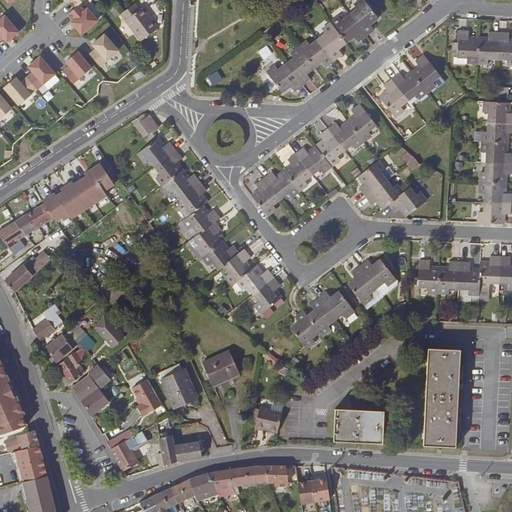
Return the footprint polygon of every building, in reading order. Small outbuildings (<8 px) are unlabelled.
[(350,15),(366,36),(374,29),(370,24),(378,18),(364,0),(360,0),(354,5),(357,9),(350,15)] [(97,21),(82,2),(76,7),(68,14),(73,21),(71,22),(81,35),(97,21)] [(120,14),(140,41),(158,28),(143,7),(139,9),(135,3),(120,14)] [(330,23),(346,43),(354,37),(357,42),(366,36),(350,15),(342,20),(339,16),(330,23)] [(18,32),(5,16),(0,20),(0,40),(3,38),(6,42),(18,32)] [(318,39),(334,60),(342,54),(338,49),(346,43),(330,23),(322,30),(325,34),(318,39)] [(458,50),(457,57),(454,57),(453,57),(453,63),(467,64),(467,63),(477,63),(478,38),(469,38),(469,31),(458,30),(458,42),(452,42),(452,50),(454,50),(458,50)] [(478,38),(477,63),(488,64),(488,59),(498,59),(499,32),(488,32),(488,39),(478,38)] [(499,32),(498,59),(507,60),(507,64),(511,64),(511,39),(508,39),(509,33),(499,32)] [(118,51),(104,35),(92,45),(96,49),(90,54),(100,66),(118,51)] [(299,47),(314,67),(321,62),(325,67),(334,60),(318,39),(310,45),(307,41),(299,47)] [(264,46),(259,53),(267,58),(271,51),(264,46)] [(286,64),(302,85),(311,78),(307,73),(314,67),(299,47),(290,54),(293,58),(286,64)] [(73,84),(91,68),(78,52),(66,62),(69,66),(63,72),(73,84)] [(440,75),(424,55),(415,61),(419,67),(412,73),(427,92),(435,85),(432,81),(440,75)] [(15,78),(3,88),(18,105),(55,74),(40,57),(28,67),(33,73),(20,83),(15,78)] [(302,85),(286,64),(279,70),(276,66),(267,73),(282,92),(290,86),(294,91),(302,85)] [(141,70),(133,75),(137,80),(144,76),(141,70)] [(208,73),(210,83),(221,80),(219,70),(208,73)] [(427,92),(412,73),(404,78),(400,73),(392,80),(408,100),(415,95),(418,99),(427,92)] [(408,100),(392,80),(383,86),(387,92),(380,98),(395,117),(404,110),(401,106),(408,100)] [(0,95),(0,118),(11,109),(0,95)] [(488,122),(511,123),(511,113),(508,113),(509,103),(484,102),(484,113),(489,113),(488,122)] [(348,122),(363,142),(371,135),(368,131),(376,125),(360,104),(351,111),(355,116),(348,122)] [(145,117),(143,114),(132,122),(143,138),(148,134),(139,122),(145,117)] [(139,122),(148,134),(158,127),(150,114),(145,117),(139,122)] [(327,129),(344,150),(351,144),(354,148),(363,142),(348,122),(340,128),(336,122),(327,129)] [(511,133),(511,123),(488,122),(488,132),(483,131),(482,142),(507,144),(508,134),(511,133)] [(316,147),(331,166),(340,159),(337,155),(344,150),(327,129),(319,135),(323,141),(316,147)] [(164,146),(157,138),(138,153),(145,162),(149,159),(155,167),(176,150),(169,142),(164,146)] [(486,163),(511,163),(511,153),(507,153),(507,144),(482,142),(482,153),(487,153),(486,163)] [(296,154),(312,174),(319,169),(322,173),(331,166),(316,147),(308,153),(304,147),(296,154)] [(176,150),(155,167),(161,174),(157,177),(163,186),(182,170),(177,163),(182,159),(176,150)] [(409,150),(402,156),(412,169),(420,163),(409,150)] [(284,171),(299,191),(308,184),(304,180),(312,174),(296,154),(288,160),(292,165),(284,171)] [(75,184),(108,164),(106,160),(87,173),(89,175),(86,176),(74,184),(75,184)] [(378,161),(362,173),(358,177),(365,184),(359,188),(366,197),(386,180),(381,173),(384,170),(378,161)] [(480,183),(505,184),(506,174),(511,174),(511,163),(486,163),(486,172),(480,172),(480,183)] [(108,164),(75,184),(72,186),(65,190),(62,192),(57,196),(49,200),(62,218),(64,221),(70,217),(71,220),(107,196),(104,192),(115,185),(110,179),(116,175),(108,164)] [(182,170),(163,186),(169,194),(173,191),(179,198),(200,182),(194,174),(188,178),(182,170)] [(265,178),(281,199),(288,194),(291,197),(299,191),(284,171),(276,177),(273,172),(265,178)] [(273,205),(281,199),(265,178),(256,185),(260,190),(252,196),(268,216),(276,209),(273,205)] [(386,180),(366,197),(372,205),(378,200),(383,208),(389,204),(403,193),(396,184),(392,188),(386,180)] [(200,182),(179,198),(185,206),(181,209),(187,218),(202,206),(207,202),(201,194),(207,190),(200,182)] [(484,203),(511,204),(511,194),(505,194),(505,184),(480,183),(480,193),(485,193),(484,203)] [(407,216),(427,201),(420,192),(416,195),(410,188),(403,193),(389,204),(395,212),(400,208),(407,216)] [(330,198),(337,193),(338,192),(336,189),(328,195),(330,198)] [(55,193),(43,201),(44,203),(49,200),(57,196),(55,193)] [(62,218),(49,200),(44,203),(53,218),(56,222),(62,218)] [(44,203),(31,211),(38,227),(53,218),(44,203)] [(503,224),(504,214),(510,214),(511,204),(484,203),(484,212),(479,212),(478,223),(503,224)] [(221,217),(214,209),(208,214),(202,206),(187,218),(183,221),(189,229),(193,227),(199,234),(215,222),(221,217)] [(38,227),(31,211),(15,221),(25,235),(38,227)] [(25,235),(15,221),(0,230),(0,236),(9,248),(14,255),(25,247),(19,239),(25,235)] [(222,241),(216,234),(221,230),(215,222),(199,234),(194,238),(200,245),(196,249),(202,257),(222,241)] [(70,242),(60,228),(55,232),(65,246),(70,242)] [(9,248),(0,236),(0,242),(6,251),(9,248)] [(222,241),(202,257),(209,265),(212,262),(219,270),(223,266),(240,253),(233,245),(228,249),(222,241)] [(251,257),(244,249),(240,253),(223,266),(229,274),(225,277),(232,285),(236,281),(252,270),(245,262),(251,257)] [(11,288),(15,292),(33,275),(51,258),(45,252),(35,261),(32,258),(5,281),(11,288)] [(480,270),(479,287),(478,294),(478,299),(489,300),(489,282),(499,283),(500,256),(490,255),(490,263),(480,263),(480,270)] [(500,256),(499,283),(508,283),(508,288),(511,288),(511,263),(510,264),(510,257),(500,256)] [(360,266),(376,288),(384,282),(387,286),(395,279),(381,259),(372,266),(368,260),(360,266)] [(438,292),(439,268),(429,267),(429,260),(419,260),(418,287),(428,287),(428,292),(438,292)] [(439,268),(438,292),(448,293),(449,288),(458,288),(460,262),(449,261),(449,268),(439,268)] [(460,262),(458,288),(468,289),(468,294),(478,294),(479,287),(480,270),(470,270),(470,262),(460,262)] [(253,294),(274,277),(268,269),(263,274),(256,266),(252,270),(236,281),(243,290),(247,287),(253,294)] [(376,288),(360,266),(351,273),(356,279),(348,285),(363,305),(372,298),(369,294),(376,288)] [(281,285),(274,277),(253,294),(258,301),(255,305),(261,313),(274,304),(280,299),(281,298),(275,290),(281,285)] [(384,282),(376,288),(383,297),(397,285),(397,282),(395,279),(387,286),(384,282)] [(112,281),(102,295),(113,303),(123,289),(112,281)] [(319,298),(335,320),(343,314),(346,318),(354,311),(339,291),(331,298),(327,292),(319,298)] [(307,316),(319,332),(321,336),(331,330),(327,325),(335,320),(319,298),(310,305),(315,311),(307,316)] [(282,302),(280,299),(274,304),(277,307),(282,302)] [(311,338),(319,332),(307,316),(303,310),(294,317),(299,323),(291,329),(306,349),(314,342),(311,338)] [(105,313),(92,325),(113,346),(125,334),(105,313)] [(58,314),(49,321),(54,328),(63,321),(58,314)] [(47,319),(33,329),(40,340),(55,329),(54,328),(49,321),(47,319)] [(83,331),(78,324),(70,330),(64,335),(68,342),(74,337),(74,339),(83,331)] [(64,335),(63,334),(45,347),(56,363),(73,349),(68,342),(64,335)] [(91,340),(87,335),(78,343),(82,347),(91,340)] [(81,362),(85,350),(83,348),(70,355),(57,365),(63,375),(70,385),(81,376),(77,368),(81,362)] [(452,447),(457,349),(431,348),(426,445),(452,447)] [(459,378),(460,349),(457,349),(452,447),(455,447),(457,411),(459,378)] [(239,374),(229,350),(202,363),(213,386),(239,374)] [(301,362),(294,357),(289,364),(296,369),(301,362)] [(0,435),(4,434),(26,426),(24,421),(22,415),(24,415),(22,411),(23,411),(16,396),(15,396),(9,383),(10,382),(4,370),(1,364),(0,361),(0,435)] [(183,371),(179,363),(158,372),(174,407),(196,397),(184,370),(183,371)] [(88,373),(101,388),(111,380),(99,366),(98,365),(88,373)] [(73,386),(82,401),(100,389),(89,374),(73,386)] [(161,405),(147,380),(131,388),(137,398),(140,405),(139,405),(136,407),(142,417),(161,405)] [(12,385),(11,382),(10,382),(9,383),(15,396),(16,396),(17,395),(12,385)] [(109,402),(100,389),(82,401),(91,416),(109,402)] [(264,427),(277,430),(282,413),(259,407),(255,427),(264,429),(264,427)] [(383,414),(334,412),(333,438),(382,440),(383,414)] [(35,430),(30,432),(13,437),(17,450),(18,450),(39,445),(37,437),(35,430)] [(129,430),(118,437),(121,443),(132,436),(129,430)] [(118,437),(107,443),(123,471),(138,462),(131,450),(147,440),(142,431),(132,436),(121,443),(118,437)] [(159,438),(163,453),(164,459),(165,465),(177,461),(174,446),(172,435),(159,438)] [(0,442),(0,456),(12,452),(7,440),(0,442)] [(190,459),(202,457),(200,448),(204,448),(203,441),(174,446),(177,461),(190,459)] [(39,445),(18,450),(27,480),(47,475),(42,457),(39,445)] [(246,467),(231,470),(232,486),(255,483),(267,483),(265,466),(255,466),(246,467)] [(265,466),(267,483),(274,483),(274,486),(288,486),(285,466),(281,466),(265,466)] [(232,486),(231,470),(221,471),(209,473),(215,489),(232,486)] [(215,489),(209,473),(200,476),(189,480),(194,495),(194,496),(215,489)] [(47,475),(27,480),(20,482),(23,493),(30,491),(31,494),(27,495),(28,498),(31,498),(33,504),(53,499),(51,492),(47,475)] [(312,480),(315,501),(329,499),(326,478),(320,479),(312,480)] [(179,502),(194,495),(189,480),(179,484),(171,488),(179,502)] [(315,501),(312,480),(303,482),(297,483),(301,504),(315,501)] [(12,485),(0,488),(0,511),(1,511),(0,508),(16,504),(12,485)] [(167,511),(165,508),(179,502),(171,488),(159,493),(152,497),(158,511),(167,511)] [(158,511),(152,497),(146,499),(139,503),(142,510),(142,511),(158,511)]
